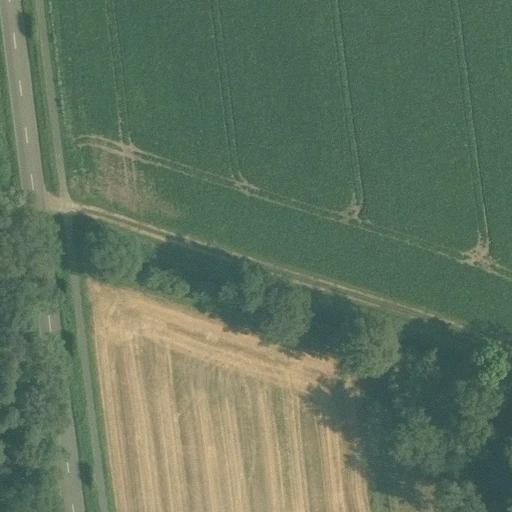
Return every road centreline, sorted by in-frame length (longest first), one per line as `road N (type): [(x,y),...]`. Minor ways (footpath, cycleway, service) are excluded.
road 1 (secondary): [(71,511),(8,0)]
road 2 (track): [(34,204),(96,213),(511,346)]
